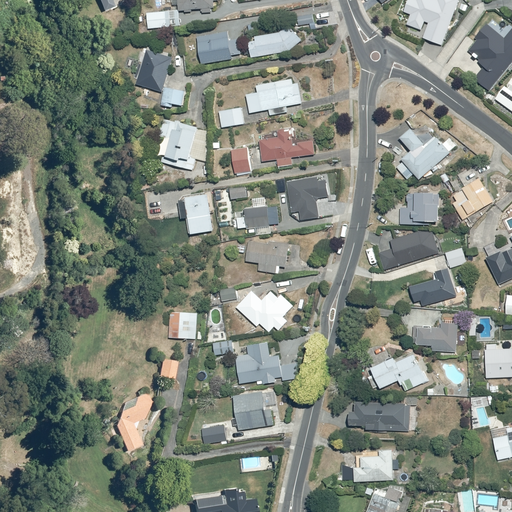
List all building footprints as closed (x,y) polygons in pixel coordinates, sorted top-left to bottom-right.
[(98,0),(103,10),(114,6),(112,0),(98,0)] [(178,9),(146,12),(148,23),(150,23),(150,28),(182,25),(180,11),(201,9),(201,14),(212,13),(211,7),(216,7),(215,0),(168,0),(169,2),(173,2),(173,3),(177,3),(178,8),(178,9)] [(424,38),(443,45),(460,0),(409,0),(405,12),(412,14),(408,24),(422,30),(426,21),(430,23),(424,38)] [(312,13),(297,15),(299,26),(310,24),(311,29),(318,28),(317,21),(313,21),(312,13)] [(281,30),(247,38),(251,57),(285,53),(300,38),(288,25),(285,26),(282,23),(278,26),(281,30)] [(490,91),(511,62),(511,29),(505,38),(488,23),(476,38),(478,39),(469,51),(474,54),(474,55),(478,58),(479,56),(481,58),(480,60),(480,61),(480,62),(481,63),(485,66),(475,78),(490,91)] [(249,33),(259,32),(259,24),(249,24),(249,33)] [(229,31),(198,36),(203,64),(234,59),(233,55),(242,54),(240,39),(230,40),(229,31)] [(175,57),(147,48),(136,83),(163,92),(160,104),(174,108),(175,104),(183,107),(187,92),(166,85),(175,57)] [(293,77),(256,82),(257,92),(247,93),(248,113),(269,111),(269,115),(288,113),(288,106),(301,104),(299,83),(294,83),(293,77)] [(511,90),(506,86),(496,99),(511,110),(511,90)] [(242,106),(219,110),(222,128),(245,124),(242,106)] [(175,122),(165,118),(153,151),(175,159),(173,165),(192,171),(196,160),(202,162),(212,132),(176,119),(175,122)] [(277,138),(260,139),(262,162),(278,161),(278,167),(293,166),(292,157),(314,156),(313,139),(297,140),(296,127),(277,128),(277,138)] [(410,128),(399,138),(410,151),(402,158),(404,160),(396,167),(408,180),(415,174),(420,179),(424,175),(427,179),(440,168),(437,165),(458,146),(450,136),(443,143),(436,135),(425,145),(410,128)] [(250,147),(231,149),(233,173),(236,173),(237,176),(252,174),(250,147)] [(319,176),(288,182),(293,213),(300,211),(302,220),(320,217),(318,201),(320,198),(330,196),(327,179),(319,181),(319,176)] [(481,177),(453,194),(457,200),(452,203),(464,221),(495,201),(481,177)] [(222,187),(222,199),(249,198),(248,187),(222,187)] [(441,192),(408,192),(408,207),(402,207),(402,224),(419,224),(419,221),(439,221),(439,206),(441,206),(441,192)] [(185,197),(185,200),(179,201),(182,218),(188,217),(190,234),(214,231),(208,194),(185,197)] [(244,211),(233,211),(233,221),(237,221),(238,229),(247,228),(247,230),(256,230),(256,234),(271,234),(271,224),(279,224),(278,208),(270,208),(270,205),(244,206),(244,211)] [(394,249),(379,253),(385,270),(441,252),(432,225),(390,239),(394,249)] [(289,246),(248,241),(246,262),(258,263),(258,271),(280,274),(281,265),(286,266),(289,246)] [(467,262),(462,246),(446,252),(451,267),(467,262)] [(511,246),(497,254),(486,259),(499,285),(511,278),(511,246)] [(438,278),(410,286),(415,303),(421,301),(422,305),(458,295),(450,268),(436,272),(438,278)] [(212,294),(213,301),(210,301),(211,306),(214,306),(222,305),(222,308),(239,306),(236,288),(220,290),(220,292),(212,294)] [(251,290),(241,302),(248,308),(244,313),(254,322),(258,318),(271,330),(295,303),(284,294),(280,299),(271,291),(269,294),(265,290),(259,297),(251,290)] [(197,312),(170,311),(170,337),(196,338),(197,312)] [(435,351),(456,352),(457,315),(442,315),(442,320),(437,320),(436,325),(415,325),(415,328),(415,329),(417,329),(416,345),(432,345),(432,350),(435,350),(435,351)] [(232,341),(214,342),(215,355),(233,354),(232,341)] [(239,383),(263,381),(263,384),(277,383),(276,378),(282,377),(283,381),(297,379),(296,363),(282,364),(280,344),(269,345),(269,342),(248,344),(249,353),(236,354),(239,383)] [(511,349),(485,350),(486,379),(511,377),(511,383),(511,384),(511,392),(511,391),(511,349)] [(481,350),(472,350),(472,359),(481,359),(481,350)] [(394,357),(370,368),(380,389),(398,381),(400,385),(403,384),(406,391),(431,379),(418,351),(396,361),(394,357)] [(179,360),(162,357),(158,376),(176,379),(179,360)] [(437,387),(428,386),(428,396),(437,396),(437,387)] [(273,392),(264,393),(263,391),(233,395),(238,431),(274,427),(272,409),(266,410),(265,407),(275,406),(273,392)] [(154,398),(138,393),(122,402),(116,426),(128,451),(144,442),(134,423),(147,417),(154,398)] [(366,429),(410,432),(410,426),(416,427),(417,398),(406,398),(406,403),(355,400),(355,412),(350,411),(349,425),(366,426),(366,429)] [(508,429),(491,432),(498,461),(511,457),(511,422),(507,423),(508,429)] [(225,425),(203,427),(205,443),(227,440),(225,425)] [(354,466),(354,481),(394,480),(393,449),(365,450),(365,456),(361,456),(361,466),(354,466)] [(388,490),(377,486),(366,511),(394,511),(403,492),(389,487),(388,490)] [(219,495),(196,496),(196,503),(194,503),(194,511),(259,511),(259,506),(258,506),(258,498),(252,498),(252,497),(244,497),(244,491),(243,491),(243,489),(234,490),(234,491),(219,491),(219,495)]
